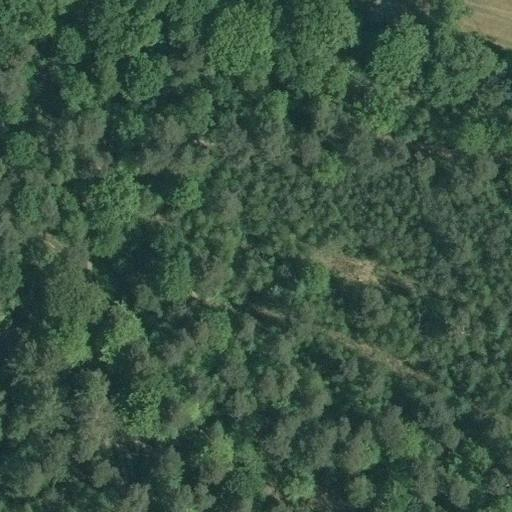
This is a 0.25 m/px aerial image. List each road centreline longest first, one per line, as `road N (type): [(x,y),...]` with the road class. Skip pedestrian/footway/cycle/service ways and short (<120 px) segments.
road 1 (track): [(0,113),(150,148),(231,151),(344,137),(511,165)]
road 2 (track): [(146,511),(114,395),(103,312),(80,257),(37,216),(0,199)]
